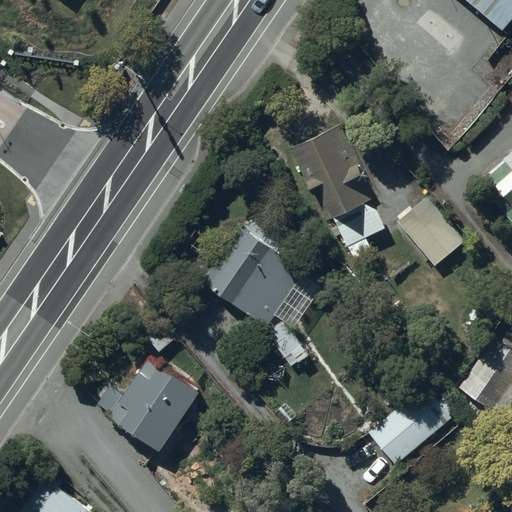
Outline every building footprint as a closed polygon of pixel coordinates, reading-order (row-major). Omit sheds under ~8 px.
[(56,4),(50,0),(0,0),(0,62),(9,69),(56,4)] [(511,0),(472,0),(510,32),(511,29),(511,0)] [(340,130),(308,144),(354,246),(390,230),(367,178),(371,177),(361,154),(353,158),(340,130)] [(511,164),(511,175),(502,185),(511,196),(511,153),(507,159),(511,164)] [(431,196),(401,220),(438,265),(468,240),(431,196)] [(250,232),(211,280),(268,326),(307,278),(250,232)] [(292,321),(275,331),(294,366),(311,356),(292,321)] [(511,405),(511,350),(490,338),(462,390),(507,415),(511,405)] [(165,450),(201,389),(166,368),(159,379),(144,370),(125,402),(138,410),(127,428),(165,450)] [(427,384),(371,432),(401,466),(456,418),(427,384)] [(97,511),(50,478),(25,511),(97,511)]
